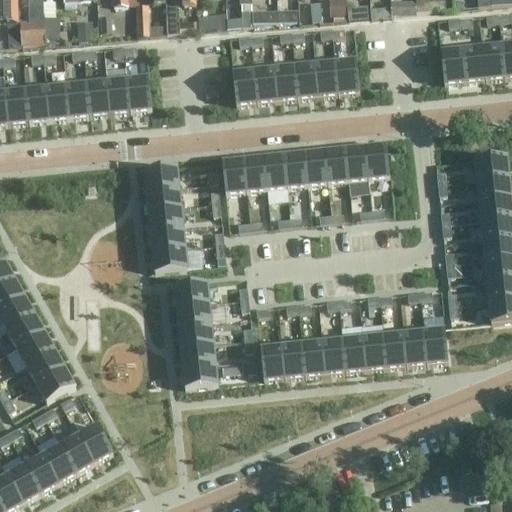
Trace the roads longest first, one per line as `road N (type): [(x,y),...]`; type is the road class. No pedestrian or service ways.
road 1 (residential): [(0,164),(511,111)]
road 2 (residential): [(197,511),(511,383)]
